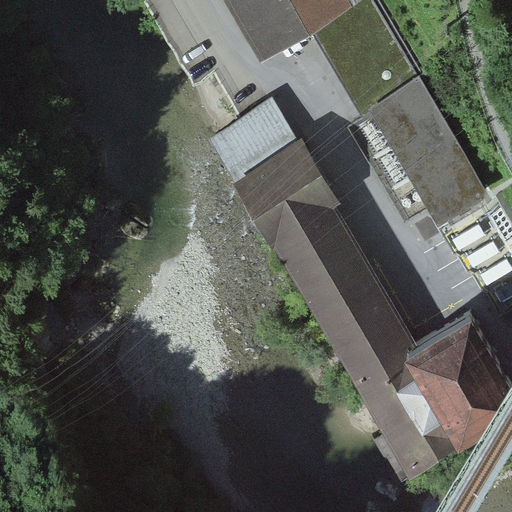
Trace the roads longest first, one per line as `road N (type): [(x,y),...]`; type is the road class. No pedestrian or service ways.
road 1 (residential): [(204,0),(247,77),(302,93),(396,245),(511,340)]
road 2 (track): [(511,153),(489,100),(465,0)]
